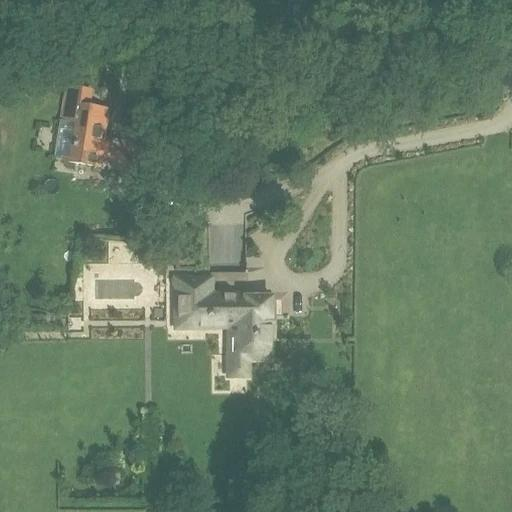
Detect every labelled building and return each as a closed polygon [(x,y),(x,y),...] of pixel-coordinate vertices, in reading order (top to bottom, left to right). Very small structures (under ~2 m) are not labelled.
[(173,5),(171,0),(157,0),(161,9),(173,5)] [(234,0),(231,22),(251,24),(253,0),(234,0)] [(201,6),(179,2),(177,16),(199,19),(201,6)] [(283,33),(285,5),(265,4),(264,22),(268,22),(267,32),(283,33)] [(131,145),(129,144),(104,141),(109,111),(90,108),(92,91),(68,88),(63,122),(79,125),(73,164),(100,168),(100,164),(117,167),(135,190),(154,176),(131,145)] [(170,202),(158,183),(124,206),(137,225),(154,214),(153,213),(170,202)] [(214,278),(178,278),(178,329),(232,328),(232,378),(251,378),(251,361),(274,361),(273,341),(275,341),(275,298),(257,298),(257,295),(214,295),(214,278)] [(265,381),(245,381),(244,401),(265,401),(265,381)]
